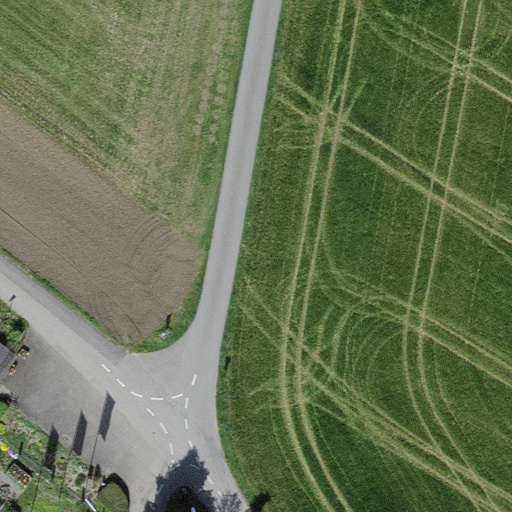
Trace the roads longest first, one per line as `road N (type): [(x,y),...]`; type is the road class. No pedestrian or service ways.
road 1 (track): [(149,511),(181,441),(209,321),(267,0)]
road 2 (residential): [(0,280),(75,338),(181,441),(230,511)]
